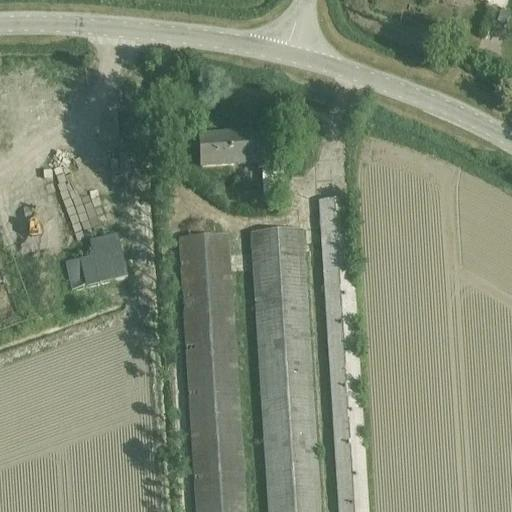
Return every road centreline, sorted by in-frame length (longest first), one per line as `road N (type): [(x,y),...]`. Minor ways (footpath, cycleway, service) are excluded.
road 1 (tertiary): [(0,25),(126,30),(284,53)]
road 2 (tertiary): [(284,53),(437,105),(511,142)]
